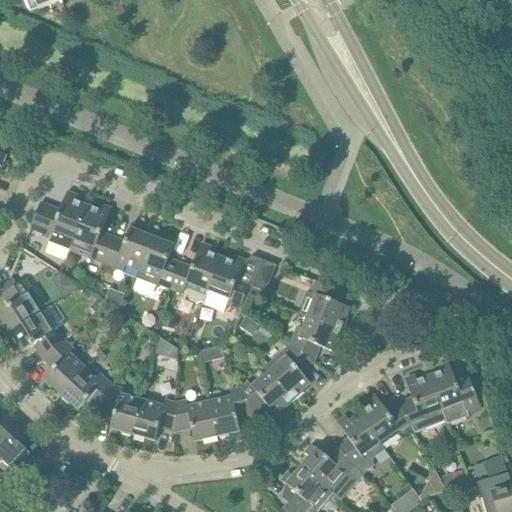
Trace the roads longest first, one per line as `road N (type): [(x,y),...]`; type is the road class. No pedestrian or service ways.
road 1 (residential): [(0,254),(34,176),(50,163),(285,254)]
road 2 (unclassified): [(121,471),(192,471),(271,450),(354,373)]
road 3 (secondary): [(293,0),(398,170),(431,203)]
road 4 (secondary): [(431,203),(327,0)]
road 5 (unclassified): [(354,373),(433,343),(436,310),(420,296),(382,305)]
road 6 (unclassified): [(0,368),(68,439),(121,471)]
